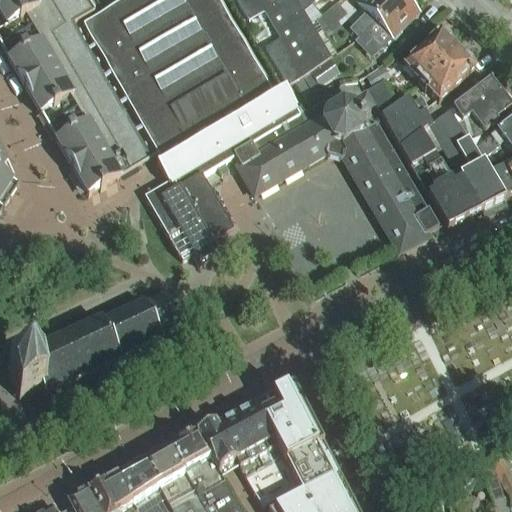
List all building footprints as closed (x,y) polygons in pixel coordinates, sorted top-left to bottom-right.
[(0,0),(0,18),(7,31),(0,35),(0,50),(88,202),(89,201),(100,195),(100,196),(106,193),(106,191),(152,164),(152,163),(151,163),(73,30),(95,17),(84,0),(0,0)] [(300,121),(285,96),(274,102),(213,0),(138,0),(98,23),(84,32),(163,168),(157,171),(168,189),(169,191),(174,188),(177,192),(200,179),(201,183),(217,173),(221,181),(229,176),(224,169),(235,163),(233,159),(250,148),(251,150),(300,121)] [(328,0),(233,0),(250,28),(265,19),(281,46),(266,55),(288,91),(303,82),(330,63),(303,16),(323,0),(326,3),(328,0)] [(352,34),(360,41),(400,1),(399,0),(367,0),(367,1),(366,0),(363,0),(357,7),(372,22),(368,26),(364,22),(352,34)] [(360,41),(355,47),(371,63),(392,42),(394,44),(402,36),(400,33),(417,17),(415,15),(415,13),(411,9),(409,9),(400,1),(360,41)] [(334,9),(315,23),(324,35),(343,21),(334,9)] [(403,70),(421,89),(457,54),(440,36),(403,70)] [(474,73),(457,54),(421,89),(438,107),(474,73)] [(339,79),(330,65),(303,83),(310,93),(317,88),(319,92),(339,79)] [(371,93),(390,82),(384,72),(365,82),(371,93)] [(461,126),(459,128),(471,149),(498,128),(495,125),(511,112),(511,111),(490,85),(453,112),(461,126)] [(421,136),(425,133),(433,127),(424,113),(417,118),(409,104),(396,112),(381,87),(367,96),(399,151),(421,136)] [(421,100),(411,106),(417,116),(427,110),(421,100)] [(300,121),(251,150),(250,148),(233,159),(235,163),(240,172),(238,174),(254,201),(324,161),(325,163),(340,167),(342,166),(395,256),(396,256),(398,259),(398,260),(428,245),(425,242),(438,234),(377,128),(364,136),(360,130),(364,128),(363,127),(370,122),(364,112),(354,118),(349,109),(340,114),(332,101),(300,121)] [(425,133),(440,159),(455,184),(459,182),(479,218),(505,206),(492,185),(484,172),(474,155),(471,149),(459,128),(451,115),(433,127),(425,133)] [(505,155),(509,160),(511,157),(511,127),(474,155),(484,172),(505,155)] [(399,151),(429,204),(435,200),(433,196),(442,191),(427,167),(440,159),(425,133),(421,136),(399,151)] [(0,222),(20,192),(18,192),(0,180),(7,170),(0,154),(0,152),(0,150),(0,222)] [(511,157),(509,160),(511,163),(511,174),(492,185),(505,206),(511,202),(511,157)] [(433,196),(435,200),(429,204),(447,234),(479,218),(459,182),(455,184),(440,159),(427,167),(442,191),(433,196)] [(27,361),(30,368),(7,379),(19,405),(41,394),(45,400),(127,361),(126,359),(168,340),(167,338),(185,329),(171,298),(146,309),(145,308),(103,328),(102,326),(27,361)] [(265,406),(255,412),(258,418),(267,436),(297,493),(301,501),(280,511),(355,511),(290,387),(270,398),(272,402),(265,406)] [(213,432),(194,441),(220,482),(238,471),(249,490),(262,511),(267,511),(285,501),(297,493),(267,436),(258,418),(252,420),(248,417),(223,430),(223,436),(219,438),(213,432)] [(238,511),(220,482),(194,441),(170,454),(191,493),(201,511),(238,511)] [(170,454),(144,468),(165,505),(168,511),(201,511),(191,493),(170,454)] [(511,481),(503,463),(492,469),(507,501),(511,498),(511,481)] [(163,511),(161,507),(165,505),(144,468),(116,483),(132,511),(163,511)] [(132,511),(116,483),(101,491),(113,511),(132,511)] [(87,499),(94,511),(113,511),(101,491),(87,499)] [(94,511),(87,499),(74,506),(71,511),(94,511)] [(507,511),(506,501),(494,503),(494,511),(507,511)]
